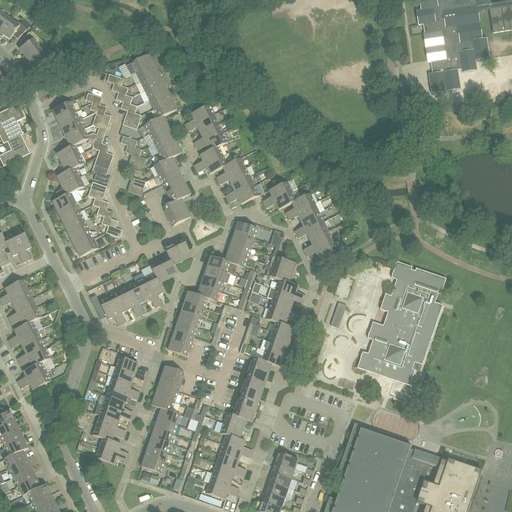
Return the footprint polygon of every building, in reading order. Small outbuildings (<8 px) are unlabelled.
[(511,0),(491,3),(490,0),(419,0),(421,10),(416,11),(418,25),(418,26),(423,26),(424,34),(423,34),(423,36),(427,61),(428,64),(430,63),(432,75),(428,75),(431,94),(460,90),(458,71),(461,71),(462,73),(477,71),(476,61),(490,59),(487,39),(482,40),(477,8),(491,6),(496,35),(511,32),(511,0)] [(0,33),(10,20),(3,15),(4,12),(0,10),(0,33)] [(10,20),(0,33),(10,41),(13,36),(18,40),(27,31),(18,23),(17,25),(10,20)] [(27,60),(41,50),(36,44),(38,42),(29,34),(21,43),(24,47),(20,50),(27,60)] [(41,50),(27,60),(34,70),(38,67),(42,72),(53,68),(48,56),(45,57),(41,50)] [(136,74),(154,65),(150,56),(126,67),(131,77),(136,74)] [(141,83),(159,74),(154,65),(136,74),(141,83)] [(145,92),(163,84),(159,74),(141,83),(145,92)] [(121,87),(123,80),(109,76),(107,83),(114,85),(121,87)] [(149,102),(168,93),(163,84),(145,92),(149,102)] [(128,90),(121,87),(114,85),(112,92),(118,94),(125,96),(126,96),(128,90)] [(154,111),(172,102),(168,93),(149,102),(154,111)] [(132,99),(126,96),(125,96),(118,94),(116,101),(123,103),(130,106),(130,105),(132,99)] [(100,106),(102,99),(88,95),(86,102),(93,104),(100,106)] [(75,112),(72,106),(75,105),(73,102),(53,112),(57,121),(75,112)] [(163,118),(177,111),(172,102),(154,111),(158,120),(159,120),(163,118)] [(137,108),(130,105),(130,106),(123,103),(121,110),(127,112),(134,115),(137,108)] [(106,109),(100,106),(93,104),(90,111),(97,113),(104,115),(106,109)] [(21,136),(23,135),(17,123),(26,118),(19,105),(1,114),(13,140),(21,136)] [(187,129),(214,116),(209,107),(191,115),(194,121),(185,126),(187,129)] [(81,118),(79,119),(75,112),(57,121),(62,130),(83,120),(81,118)] [(141,117),(134,115),(127,112),(125,119),(139,124),(141,117)] [(111,118),(104,115),(97,113),(95,120),(109,125),(111,118)] [(7,143),(13,140),(1,114),(0,114),(0,137),(3,145),(7,143)] [(200,134),(218,125),(214,116),(187,129),(189,133),(198,129),(200,134)] [(168,127),(163,118),(159,120),(158,120),(145,126),(150,136),(168,127)] [(137,131),(139,124),(125,119),(123,126),(137,131)] [(84,131),(81,124),(84,123),(83,120),(62,130),(66,140),(84,131)] [(106,132),(109,125),(95,120),(92,127),(106,132)] [(196,148),(223,134),(218,125),(200,134),(203,140),(194,144),(196,148)] [(154,145),(172,136),(168,127),(150,136),(154,145)] [(93,135),(88,137),(84,131),(66,140),(71,149),(76,147),(89,140),(95,143),(102,145),(104,138),(93,135)] [(218,148),(219,148),(228,144),(223,134),(196,148),(198,151),(207,147),(209,152),(209,153),(218,148)] [(30,155),(21,136),(13,140),(7,143),(11,151),(0,157),(0,159),(4,168),(30,155)] [(159,154),(177,145),(172,136),(154,145),(159,154)] [(135,149),(137,142),(123,137),(121,144),(127,147),(135,149)] [(109,147),(102,145),(95,143),(93,150),(99,152),(100,152),(107,154),(109,147)] [(172,159),(181,155),(177,145),(159,154),(163,163),(172,159)] [(80,156),(76,147),(71,149),(57,155),(62,165),(80,156)] [(141,151),(135,149),(127,147),(125,154),(132,156),(139,158),(141,151)] [(223,157),(219,148),(218,148),(209,153),(209,152),(200,157),(203,163),(194,167),(196,171),(223,157)] [(113,156),(107,154),(100,152),(99,152),(97,159),(111,164),(113,156)] [(75,169),(76,170),(85,165),(80,156),(62,165),(66,174),(75,169)] [(146,160),(139,158),(132,156),(130,163),(144,167),(146,160)] [(228,166),(227,166),(223,157),(196,171),(198,174),(207,170),(210,176),(223,169),(228,166)] [(177,168),(172,159),(163,163),(154,167),(159,177),(177,168)] [(218,183),(246,169),(241,160),(227,166),(228,166),(223,169),(226,174),(217,179),(218,183)] [(141,174),(144,167),(130,163),(127,170),(141,174)] [(106,177),(109,170),(95,166),(92,172),(96,174),(106,177)] [(163,186),(181,177),(177,168),(159,177),(163,186)] [(80,179),(76,170),(75,169),(66,174),(57,178),(62,187),(80,179)] [(232,187),(250,178),(246,169),(218,183),(220,186),(229,182),(232,187)] [(106,177),(96,174),(94,181),(108,185),(110,178),(106,177)] [(168,195),(186,187),(181,177),(163,186),(168,195)] [(130,185),(144,190),(146,183),(132,178),(130,185)] [(227,201),(255,188),(250,178),(232,187),(235,193),(226,197),(227,201)] [(71,194),(71,195),(85,188),(80,179),(62,187),(63,190),(57,194),(60,200),(66,196),(66,197),(71,194)] [(265,206),(292,193),(287,183),(269,192),(272,198),(263,202),(265,206)] [(91,191),(104,195),(107,188),(93,184),(91,191)] [(141,197),(144,190),(130,185),(127,192),(141,197)] [(181,200),(182,200),(191,196),(186,187),(168,195),(172,204),(172,205),(181,200)] [(255,188),(227,201),(229,205),(238,200),(241,206),(259,197),(255,188)] [(102,202),(104,195),(91,191),(88,197),(95,200),(102,202)] [(297,202),(296,202),(292,193),(265,206),(267,210),(276,205),(278,211),(292,205),(292,204),(297,202)] [(76,204),(71,195),(71,194),(66,197),(66,196),(60,200),(53,203),(57,212),(76,204)] [(287,218),(314,205),(310,195),(296,202),(297,202),(292,204),(292,205),(294,210),(285,214),(287,218)] [(109,204),(102,202),(95,200),(93,207),(99,209),(100,209),(107,211),(109,204)] [(186,209),(182,200),(181,200),(172,205),(172,204),(163,209),(168,218),(186,209)] [(62,222),(80,213),(76,204),(57,212),(62,222)] [(301,223),(319,214),(314,205),(287,218),(289,222),(298,217),(301,223)] [(113,214),(107,211),(100,209),(99,209),(97,216),(104,218),(111,220),(113,214)] [(186,209),(168,218),(172,228),(180,224),(191,219),(186,209)] [(66,231),(84,222),(80,213),(62,222),(66,231)] [(296,236),(323,223),(319,214),(301,223),(303,228),(294,233),(296,236)] [(118,223),(111,220),(104,218),(102,225),(108,227),(109,227),(116,230),(116,229),(118,223)] [(71,240),(89,231),(84,222),(66,231),(71,240)] [(310,241),(328,232),(323,223),(296,236),(298,240),(307,236),(310,241)] [(235,234),(254,240),(258,230),(238,224),(235,234)] [(122,232),(116,229),(116,230),(109,227),(108,227),(106,234),(120,239),(122,232)] [(13,235),(26,262),(30,260),(25,251),(31,248),(22,230),(13,235)] [(4,239),(0,231),(0,255),(3,262),(7,260),(3,251),(8,249),(4,239)] [(75,249),(93,240),(89,231),(71,240),(75,249)] [(305,255),(332,241),(328,232),(310,241),(312,246),(303,251),(305,255)] [(251,250),(254,240),(235,234),(232,243),(251,250)] [(22,264),(26,262),(13,235),(4,239),(8,249),(12,258),(18,255),(22,264)] [(173,244),(182,262),(192,258),(183,239),(173,244)] [(93,240),(75,249),(80,259),(98,250),(93,240)] [(332,241),(305,255),(307,258),(316,254),(319,260),(337,251),(332,241)] [(248,259),(251,250),(232,243),(228,253),(248,259)] [(173,267),(182,262),(173,244),(164,249),(168,258),(169,258),(173,267)] [(244,269),(248,259),(228,253),(225,262),(225,263),(230,264),(230,265),(244,269)] [(178,276),(173,267),(169,258),(168,258),(159,262),(168,280),(178,276)] [(225,263),(225,262),(211,258),(208,268),(227,274),(230,265),(230,264),(225,263)] [(273,268),(292,275),(296,265),(277,258),(273,268)] [(159,285),(168,280),(159,262),(150,267),(154,276),(155,276),(159,285)] [(410,387),(413,376),(415,371),(412,370),(414,363),(422,366),(443,306),(435,304),(438,295),(441,296),(446,280),(416,270),(415,272),(411,271),(412,268),(397,263),(391,279),(399,281),(393,298),(385,295),(380,310),(388,313),(383,327),(373,324),(368,339),(375,342),(370,356),(363,353),(357,369),(410,387)] [(231,276),(227,274),(208,268),(204,277),(223,284),(228,285),(231,276)] [(289,284),(292,275),(273,268),(271,275),(270,278),(279,281),(289,284)] [(164,294),(159,285),(155,276),(154,276),(145,280),(159,307),(162,305),(158,297),(164,294)] [(220,293),(223,284),(204,277),(201,287),(220,293)] [(155,309),(159,307),(145,280),(136,285),(145,303),(151,300),(155,309)] [(0,302),(1,304),(28,291),(23,281),(5,290),(8,296),(0,300),(0,302)] [(289,284),(279,281),(276,291),(305,301),(306,297),(296,294),(299,287),(289,284)] [(140,305),(145,303),(136,285),(127,289),(140,316),(144,314),(140,305)] [(217,303),(220,293),(201,287),(198,296),(198,297),(207,300),(217,303)] [(137,318),(140,316),(127,289),(118,294),(127,312),(132,309),(137,318)] [(303,305),(305,301),(276,291),(271,289),(268,299),(273,301),(292,307),(294,301),(303,305)] [(14,309),(33,300),(28,291),(1,304),(3,308),(12,303),(14,309)] [(198,297),(198,296),(188,293),(185,303),(204,310),(207,300),(198,297)] [(121,314),(127,312),(118,294),(109,298),(122,325),(126,323),(121,314)] [(118,327),(122,325),(109,298),(99,303),(103,310),(108,321),(114,318),(118,327)] [(10,322),(37,309),(33,300),(14,309),(17,314),(8,319),(10,322)] [(290,313),(292,307),(273,301),(269,310),(298,320),(299,316),(290,313)] [(99,303),(93,306),(96,313),(103,310),(100,305),(99,303)] [(201,319),(204,310),(185,303),(182,313),(201,319)] [(33,323),(42,319),(37,309),(10,322),(12,326),(21,322),(23,327),(33,323)] [(297,324),(298,320),(269,310),(266,320),(275,323),(285,326),(287,321),(297,324)] [(197,329),(201,319),(182,313),(178,322),(197,329)] [(254,326),(258,328),(260,321),(252,318),(250,325),(254,326)] [(194,339),(197,329),(178,322),(175,332),(194,339)] [(37,332),(33,323),(23,327),(14,331),(17,337),(8,342),(10,345),(37,332)] [(285,326),(275,323),(272,333),(291,339),(295,329),(285,326)] [(23,350),(42,341),(37,332),(10,345),(12,349),(21,345),(23,350)] [(191,348),(194,339),(175,332),(172,342),(191,348)] [(288,349),(291,339),(272,333),(269,342),(288,349)] [(19,364),(46,350),(42,341),(23,350),(26,356),(17,360),(19,364)] [(187,358),(191,348),(172,342),(168,352),(187,358)] [(285,359),(288,349),(269,342),(265,352),(285,359)] [(42,364),(51,360),(46,350),(19,364),(21,367),(30,363),(32,368),(42,364)] [(281,369),(285,359),(265,352),(262,362),(272,365),(281,369)] [(145,378),(145,376),(146,374),(137,371),(139,365),(120,358),(116,368),(140,376),(145,378)] [(262,362),(253,358),(249,368),(269,375),(272,365),(262,362)] [(46,373),(42,364),(32,368),(23,373),(26,378),(17,383),(19,386),(46,373)] [(145,378),(140,376),(116,368),(113,378),(132,385),(134,379),(143,382),(145,378)] [(181,384),(184,376),(185,374),(165,368),(162,378),(181,384)] [(268,376),(269,375),(249,368),(246,378),(265,385),(268,376)] [(51,383),(48,376),(46,373),(19,386),(21,390),(30,386),(33,392),(51,383)] [(130,390),(132,385),(113,378),(110,388),(138,398),(140,394),(130,390)] [(178,394),(181,384),(162,378),(159,387),(178,394)] [(262,394),(265,385),(246,378),(243,388),(262,394)] [(175,404),(178,394),(159,387),(155,397),(175,404)] [(137,401),(138,398),(110,388),(106,397),(125,404),(127,398),(137,401)] [(259,404),(262,394),(243,388),(239,397),(259,404)] [(123,410),(125,404),(106,397),(103,407),(132,417),(133,413),(123,410)] [(171,413),(175,404),(155,397),(152,407),(161,410),(171,413)] [(255,414),(259,404),(239,397),(236,407),(255,414)] [(132,417),(103,407),(98,405),(95,415),(100,417),(119,423),(121,418),(130,421),(132,417)] [(252,424),(255,414),(236,407),(233,417),(246,421),(246,422),(252,424)] [(181,416),(171,413),(161,410),(158,420),(177,426),(181,416)] [(0,429),(15,422),(10,412),(0,417),(0,429)] [(246,421),(233,417),(227,415),(224,425),(243,431),(246,422),(246,421)] [(117,429),(119,423),(100,417),(96,426),(125,436),(126,432),(117,429)] [(174,436),(177,426),(158,420),(155,429),(174,436)] [(0,437),(1,440),(19,431),(15,422),(0,429),(0,437)] [(240,441),(243,431),(224,425),(220,435),(226,437),(226,436),(240,441)] [(329,499),(324,511),(468,511),(471,503),(482,472),(475,470),(475,472),(448,463),(449,460),(448,460),(447,462),(442,460),(442,459),(415,450),(414,452),(410,451),(411,447),(363,430),(364,429),(354,425),(338,471),(346,474),(337,501),(329,499)] [(124,440),(125,436),(96,426),(93,436),(102,440),(102,439),(112,443),(114,437),(124,440)] [(171,446),(174,436),(155,429),(152,439),(171,446)] [(4,450),(24,440),(19,431),(1,440),(4,447),(2,448),(4,450)] [(246,443),(240,441),(226,436),(226,437),(223,446),(252,456),(253,452),(243,449),(246,443)] [(122,446),(112,443),(102,439),(102,440),(99,449),(128,459),(129,455),(120,452),(122,446)] [(167,455),(171,446),(152,439),(148,449),(167,455)] [(23,452),(28,450),(24,440),(4,450),(5,453),(7,452),(10,458),(23,452)] [(250,460),(252,456),(223,446),(220,456),(239,462),(241,456),(250,460)] [(126,463),(128,459),(99,449),(96,459),(115,466),(117,460),(126,463)] [(164,465),(167,455),(148,449),(145,458),(164,465)] [(27,461),(23,452),(10,458),(5,461),(8,468),(6,469),(7,471),(27,461)] [(276,464),(295,471),(298,461),(279,454),(276,464)] [(237,468),(239,462),(220,456),(216,465),(245,475),(246,471),(237,468)] [(161,475),(164,465),(145,458),(142,468),(161,475)] [(12,480),(14,479),(32,471),(27,461),(7,471),(12,480)] [(292,480),(295,471),(276,464),(272,474),(292,480)] [(244,479),(245,475),(216,465),(213,475),(232,482),(234,476),(244,479)] [(16,490),(36,480),(32,471),(14,479),(17,486),(15,487),(16,490)] [(159,479),(156,477),(146,474),(144,473),(142,479),(141,480),(157,485),(159,479)] [(288,490),(292,480),(272,474),(269,483),(288,490)] [(230,487),(232,482),(213,475),(210,485),(238,494),(240,491),(230,487)] [(196,480),(189,478),(185,488),(193,491),(196,480)] [(41,489),(36,480),(16,490),(17,492),(19,491),(23,498),(41,489)] [(285,500),(288,490),(269,483),(266,493),(285,500)] [(237,498),(238,494),(210,485),(206,495),(225,501),(228,495),(237,498)] [(31,505),(51,496),(46,486),(41,489),(23,498),(24,498),(27,504),(29,503),(31,505)] [(282,509),(285,500),(266,493),(262,503),(282,509)] [(36,511),(40,511),(55,505),(51,496),(31,505),(32,508),(34,507),(36,511)] [(280,511),(282,509),(262,503),(259,511),(280,511)]
